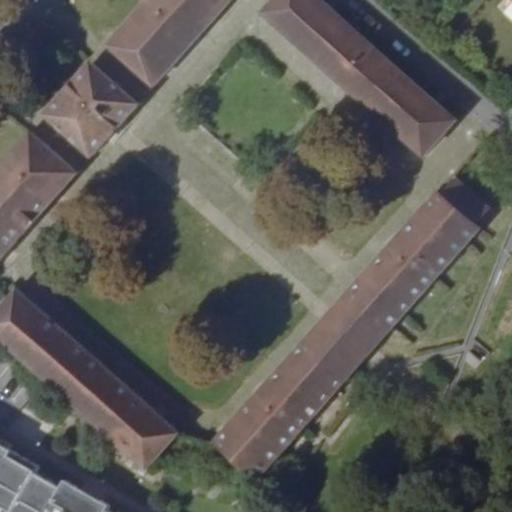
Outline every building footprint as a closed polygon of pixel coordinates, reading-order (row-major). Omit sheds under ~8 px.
[(148,0),(106,48),(152,89),(230,0),(148,0)] [(314,0),(276,0),(263,15),(423,156),(454,121),(314,0)] [(137,107),(90,65),(45,116),(90,158),(137,107)] [(0,261),(74,178),(28,137),(0,168),(0,261)] [(441,190),(484,226),(500,209),(457,172),(441,190)] [(350,294),(390,331),(484,226),(441,190),(350,294)] [(148,474),(181,437),(24,289),(0,314),(0,335),(4,339),(148,474)] [(310,339),(351,377),(390,331),(350,294),(310,339)] [(218,446),(261,480),(351,377),(310,339),(218,446)] [(124,511),(112,504),(114,499),(70,472),(64,481),(41,466),(41,462),(12,448),(15,443),(0,434),(0,511),(124,511)] [(276,511),(300,511),(286,500),(276,511)]
